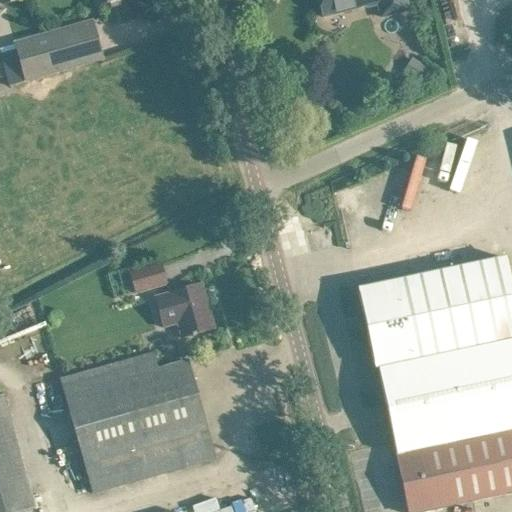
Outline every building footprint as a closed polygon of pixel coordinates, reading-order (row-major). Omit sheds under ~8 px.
[(317,0),(322,17),(365,6),(365,5),(377,1),(381,18),(408,11),(405,0),(317,0)] [(460,17),(463,28),(473,25),(465,0),(456,0),(453,1),(458,17),(460,17)] [(14,44),(16,52),(0,55),(0,56),(8,87),(102,60),(91,22),(14,44)] [(419,62),(409,77),(422,86),(432,71),(419,62)] [(466,141),(471,157),(490,150),(485,134),(466,141)] [(511,291),(509,278),(505,259),(358,290),(374,369),(378,369),(396,457),(397,457),(408,511),(426,511),(511,493),(511,291)] [(128,274),(134,293),(166,284),(161,265),(128,274)] [(177,325),(181,338),(214,329),(201,285),(154,298),(163,329),(177,325)] [(60,379),(65,396),(92,494),(215,460),(187,361),(158,370),(154,352),(60,379)] [(0,511),(5,511),(46,504),(21,392),(0,396),(0,511)]
